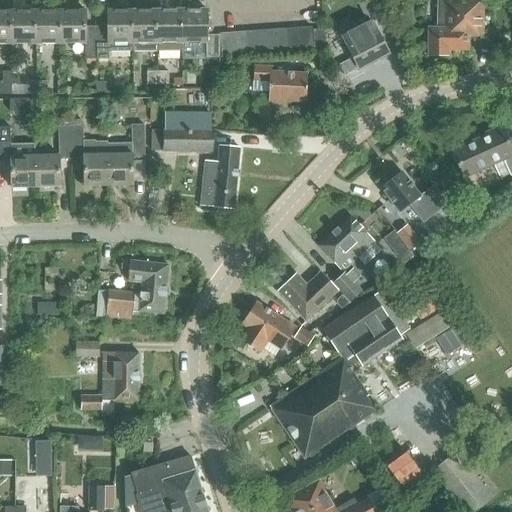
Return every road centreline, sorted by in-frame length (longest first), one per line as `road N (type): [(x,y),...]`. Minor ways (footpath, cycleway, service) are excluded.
road 1 (tertiary): [(236,262),(305,180),(375,118),(511,73)]
road 2 (tertiary): [(236,511),(193,379),(196,339),(236,262)]
road 3 (residential): [(236,262),(167,236),(0,234)]
